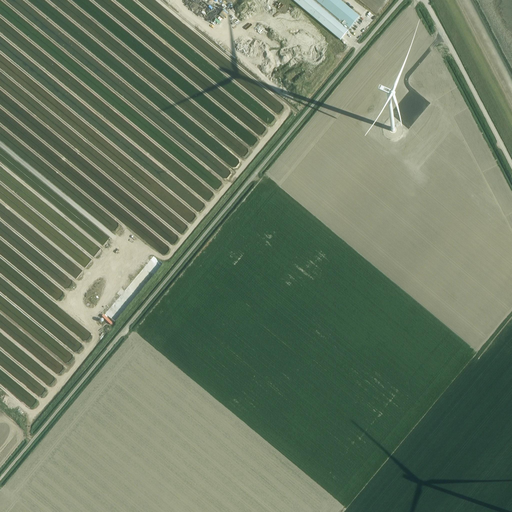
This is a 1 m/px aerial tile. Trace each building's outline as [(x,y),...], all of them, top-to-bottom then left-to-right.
[(270,28),(272,27),(274,25),(274,23),(275,21),(273,21),(272,18),(270,16),(268,8),(267,4),(266,4),(264,3),(263,0),(245,0),(244,3),(244,8),(263,20),(263,22),(266,24),(270,28)] [(303,13),(306,13),(290,0),(277,0),(280,2),(281,0),(282,0),(282,4),(293,6),(292,8),(296,8),(295,9),(299,10),(303,13)] [(348,31),(311,0),(291,0),(340,40),(348,31)] [(338,0),(311,0),(348,31),(349,29),(349,30),(360,17),(338,0)] [(382,118),(382,120),(382,121),(383,122),(383,123),(384,124),(385,125),(385,126),(386,126),(387,127),(389,127),(391,127),(392,127),(394,126),(395,125),(396,124),(396,123),(397,122),(397,121),(397,120),(397,119),(397,117),(396,116),(396,115),(395,114),(394,114),(393,113),(392,112),(391,112),(390,112),(389,112),(388,112),(387,112),(387,113),(386,113),(385,114),(384,114),(384,115),(383,116),(383,117),(382,118)] [(163,264),(138,243),(89,301),(114,322),(163,264)] [(103,317),(110,324),(112,322),(105,315),(103,317)]
